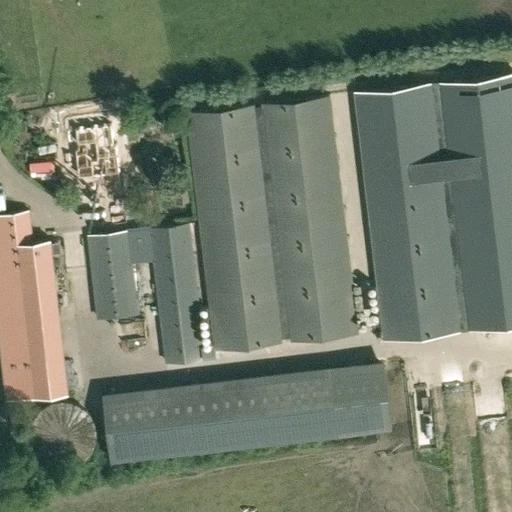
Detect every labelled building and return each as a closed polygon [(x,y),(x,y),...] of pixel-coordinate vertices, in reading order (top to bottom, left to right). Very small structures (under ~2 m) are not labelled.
[(511,321),(511,72),(357,91),(385,336),(511,321)] [(216,347),(358,331),(331,94),(189,110),(216,347)] [(83,144),(88,194),(125,190),(118,140),(83,144)] [(29,208),(0,211),(0,334),(8,399),(69,391),(51,237),(33,239),(29,208)] [(189,220),(150,225),(150,227),(153,258),(165,361),(206,356),(189,220)] [(128,229),(131,261),(153,258),(150,227),(128,229)] [(128,229),(89,234),(98,316),(137,311),(131,261),(128,229)] [(384,358),(103,394),(112,464),(393,427),(384,358)] [(67,401),(61,401),(55,402),(50,404),(45,407),(40,411),(35,418),(32,424),(31,432),(32,439),(34,446),(38,452),(42,457),(48,461),(54,464),(61,465),(70,465),(77,462),(83,458),(89,452),(94,444),(95,437),(95,429),(93,420),(88,412),(81,406),(74,402),(67,401)]
